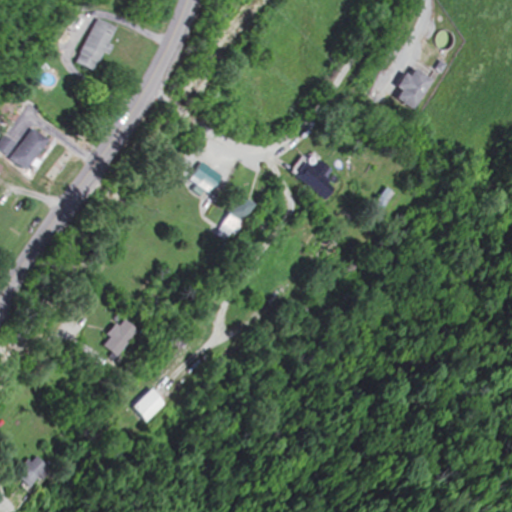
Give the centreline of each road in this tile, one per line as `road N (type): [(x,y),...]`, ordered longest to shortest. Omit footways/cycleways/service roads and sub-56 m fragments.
road 1 (secondary): [(0,298),(146,86),(181,0)]
road 2 (residential): [(146,86),(226,139),(280,143),(325,102),(389,0)]
